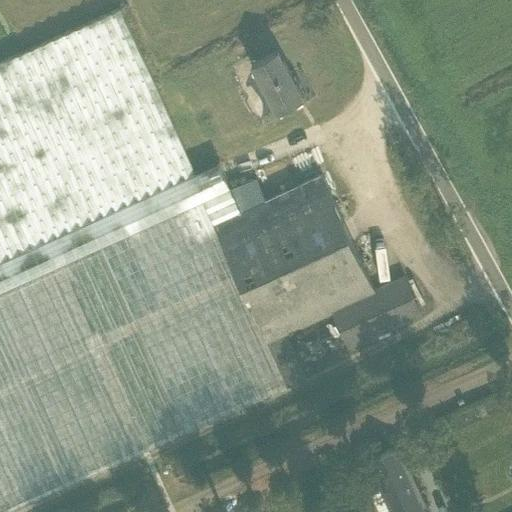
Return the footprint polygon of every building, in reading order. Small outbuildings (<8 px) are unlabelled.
[(0,511),(2,511),(287,384),(306,376),(285,330),(332,309),(348,345),(421,312),(404,275),(374,289),(322,173),(266,198),(256,175),(231,186),(218,159),(195,170),(153,79),(120,6),(24,49),(0,59),(0,511)] [(251,64),(276,109),(303,95),(278,49),(251,64)] [(483,403),(476,406),(480,415),(487,412),(483,403)] [(441,420),(420,428),(428,447),(448,439),(441,420)] [(370,458),(394,511),(400,511),(423,502),(397,445),(370,458)] [(324,473),(309,484),(329,495),(337,480),(324,473)]
